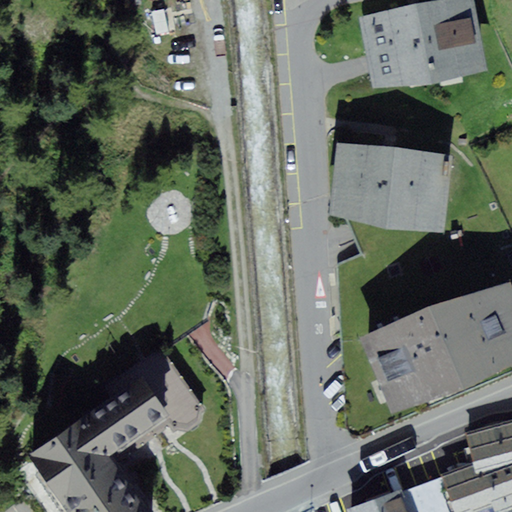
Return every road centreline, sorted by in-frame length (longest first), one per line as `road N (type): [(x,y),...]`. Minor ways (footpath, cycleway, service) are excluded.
road 1 (residential): [(330,475),(295,24),(303,5),(325,0)]
road 2 (residential): [(330,475),(511,397)]
